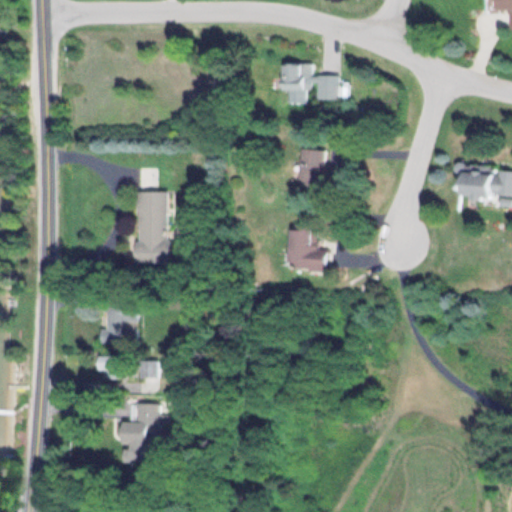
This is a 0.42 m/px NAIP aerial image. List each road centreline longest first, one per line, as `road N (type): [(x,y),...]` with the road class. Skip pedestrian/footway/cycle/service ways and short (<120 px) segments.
road 1 (tertiary): [(30,511),(47,252),(42,0)]
road 2 (residential): [(43,15),(283,14),(511,92)]
road 3 (residential): [(440,73),(402,238)]
